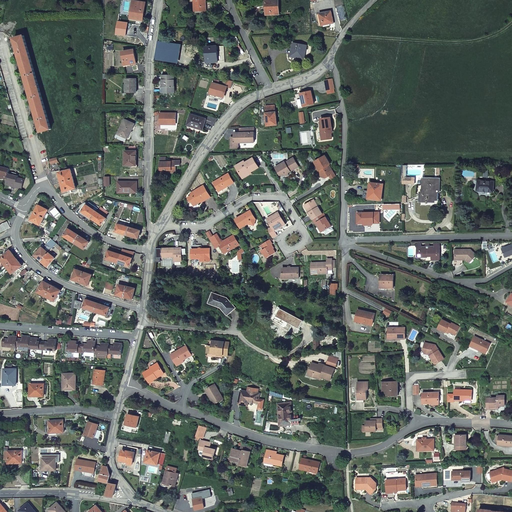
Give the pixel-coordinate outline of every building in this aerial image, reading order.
[(195,0),(196,11),(206,11),(205,0),(195,0)] [(265,0),(267,14),(279,13),(278,0),(265,0)] [(145,3),(134,1),(132,15),(131,19),(143,20),(145,3)] [(323,25),(328,24),(333,23),(331,11),(319,14),(321,25),(323,25)] [(24,36),(14,38),(41,132),(51,129),(24,36)] [(208,62),(218,62),(217,46),(214,46),(214,43),(206,43),(208,62)] [(306,45),(293,43),(293,47),(294,48),(292,56),(304,59),(306,45)] [(123,52),(125,65),(136,63),(134,50),(123,52)] [(174,75),(163,75),(163,81),(161,81),(161,92),(175,92),(174,75)] [(136,79),(126,79),(126,92),(136,92),(136,79)] [(232,81),(224,79),(223,85),(218,84),(219,80),(214,79),(213,83),(213,82),(210,93),(209,96),(223,100),(223,97),(224,97),(227,87),(231,88),(232,81)] [(325,80),(327,90),(334,89),(332,79),(325,80)] [(311,91),(301,93),(302,99),(301,99),(302,107),(314,104),(311,91)] [(275,105),(265,106),(267,118),(267,126),(278,125),(275,105)] [(176,130),(176,113),(160,113),(161,129),(169,129),(169,130),(176,130)] [(205,119),(191,114),(187,124),(202,129),(205,119)] [(321,128),(322,140),(332,138),(331,132),(331,129),(332,129),(330,117),(321,119),(322,128),(321,128)] [(135,124),(125,119),(118,134),(127,138),(129,133),(130,134),(135,124)] [(255,127),(240,128),(241,132),(235,132),(235,137),(234,137),(232,139),(232,148),(239,148),(239,142),(255,142),(255,127)] [(137,151),(125,151),(125,165),(135,165),(135,159),(137,159),(137,151)] [(320,171),(319,171),(323,178),(327,179),(330,177),(330,176),(334,173),(329,166),(331,165),(326,156),(315,162),(318,167),(320,171)] [(160,157),(161,171),(171,170),(172,172),(172,173),(176,173),(175,165),(180,165),(180,160),(171,160),(172,161),(170,161),(166,161),(166,159),(166,157),(160,157)] [(285,161),(276,167),(281,175),(289,175),(288,171),(290,170),(291,171),(299,166),(294,157),(286,162),(285,161)] [(236,167),(242,176),(250,171),(251,173),(259,168),(253,159),(246,163),(245,162),(236,167)] [(407,164),(403,164),(403,183),(414,183),(414,177),(406,177),(406,175),(407,175),(407,164)] [(8,174),(10,169),(0,166),(0,178),(2,179),(2,178),(7,179),(8,174)] [(59,173),(64,192),(76,189),(71,170),(59,173)] [(18,176),(8,174),(7,179),(6,184),(10,185),(10,186),(21,190),(24,180),(18,178),(18,176)] [(226,186),(227,187),(234,183),(228,174),(214,183),(219,191),(226,186)] [(439,199),(439,193),(439,179),(424,179),(423,189),(421,189),(421,201),(427,201),(427,204),(428,204),(428,201),(434,201),(434,199),(439,199)] [(493,192),(494,181),(478,180),(477,190),(484,191),(484,192),(486,193),(486,191),(493,192)] [(137,182),(118,182),(118,193),(137,193),(137,182)] [(384,184),(370,182),(368,199),(382,200),(384,184)] [(201,200),(202,202),(211,197),(204,186),(191,193),(192,195),(188,198),(191,202),(192,202),(195,206),(200,203),(199,201),(201,200)] [(309,213),(313,219),(322,214),(314,200),(306,205),(311,212),(309,213)] [(40,225),(44,218),(48,210),(39,205),(38,207),(37,208),(31,220),(40,225)] [(92,218),(96,212),(87,205),(82,212),(92,218)] [(50,211),(56,218),(58,219),(61,215),(55,207),(50,211)] [(247,214),(247,213),(236,220),(241,229),(249,224),(255,225),(256,220),(251,211),(248,212),(249,213),(247,214)] [(106,218),(96,212),(92,218),(102,225),(106,218)] [(273,238),(278,235),(275,231),(286,224),(279,212),(267,219),(272,227),(268,229),(273,238)] [(332,226),(324,213),(322,214),(313,219),(316,223),(317,222),(323,231),(332,226)] [(127,235),(129,227),(118,224),(116,232),(127,235)] [(74,243),(79,235),(69,229),(69,227),(68,227),(66,231),(67,231),(64,236),(74,243)] [(141,231),(129,227),(127,235),(138,238),(141,231)] [(210,231),(207,233),(214,245),(217,243),(213,237),(210,231)] [(217,234),(213,237),(217,243),(218,245),(219,244),(220,246),(223,251),(224,250),(227,250),(228,252),(239,245),(234,236),(222,242),(217,234)] [(90,242),(79,235),(74,243),(85,249),(90,242)] [(53,248),(55,246),(57,243),(51,239),(47,243),(53,248)] [(273,244),(270,239),(263,244),(265,248),(264,249),(262,250),(264,255),(265,254),(267,258),(276,253),(271,245),(273,244)] [(422,246),(418,246),(418,256),(431,256),(432,260),(440,260),(441,260),(440,245),(434,246),(429,246),(429,244),(426,244),(426,246),(422,246)] [(35,255),(42,261),(48,266),(55,258),(42,247),(35,255)] [(175,257),(175,261),(182,261),(182,248),(162,248),(162,258),(169,258),(175,257)] [(210,249),(192,249),(192,259),(201,259),(201,261),(210,261),(210,249)] [(453,257),(454,265),(460,265),(462,263),(462,259),(466,259),(469,262),(476,255),(470,249),(455,249),(455,257),(453,257)] [(22,266),(10,250),(0,258),(13,273),(22,266)] [(106,259),(118,263),(119,260),(121,254),(109,250),(106,259)] [(119,260),(118,263),(130,266),(132,258),(121,254),(119,260)] [(321,264),(321,262),(311,262),(312,273),(328,273),(328,269),(333,269),(332,266),(332,260),(332,258),(327,259),(327,262),(323,262),(323,264),(321,264)] [(299,268),(283,268),(283,274),(284,278),(300,278),(299,268)] [(76,281),(80,282),(88,285),(92,275),(76,269),(72,279),(74,280),(76,281)] [(394,288),(394,275),(381,275),(381,288),(394,288)] [(61,290),(44,281),(38,292),(55,301),(61,290)] [(112,290),(114,284),(107,282),(105,288),(112,290)] [(135,289),(127,287),(119,285),(116,295),(133,299),(133,296),(135,289)] [(227,315),(236,308),(227,298),(213,293),(209,303),(221,308),(227,315)] [(95,311),(98,303),(86,299),(83,307),(95,311)] [(110,307),(98,303),(95,311),(107,315),(110,307)] [(293,325),(299,328),(304,321),(280,308),(276,316),(286,321),(283,326),(291,330),(293,325)] [(362,323),(373,325),(375,314),(358,310),(356,320),(363,322),(362,323)] [(447,331),(450,332),(456,335),(460,327),(451,323),(451,324),(443,320),(438,329),(446,332),(447,331)] [(405,328),(388,328),(388,338),(396,338),(396,339),(405,339),(405,328)] [(16,348),(16,347),(16,339),(17,337),(9,336),(9,339),(3,339),(2,347),(16,348)] [(16,339),(16,347),(29,348),(30,338),(30,337),(22,336),(22,339),(16,339)] [(478,350),(479,350),(486,353),(490,344),(475,337),(471,345),(479,349),(478,350)] [(30,338),(29,348),(29,349),(42,350),(43,342),(37,342),(37,338),(30,338)] [(43,342),(42,350),(50,350),(55,351),(56,340),(49,339),(48,342),(43,342)] [(218,355),(223,356),(228,356),(229,343),(210,340),(209,346),(212,346),(211,353),(218,354),(218,355)] [(68,347),(66,347),(66,352),(74,352),(79,353),(81,353),(81,352),(82,345),(76,345),(76,342),(69,341),(69,345),(68,347)] [(82,345),(81,352),(84,352),(91,352),(95,353),(95,346),(96,342),(93,341),(90,341),(88,341),(88,344),(82,344),(82,345)] [(109,346),(108,354),(121,355),(122,344),(114,343),(114,346),(109,346)] [(95,346),(95,353),(95,354),(108,355),(108,354),(109,346),(109,344),(101,344),(101,346),(95,346)] [(435,346),(425,344),(423,352),(425,354),(429,355),(435,364),(437,365),(444,360),(435,346)] [(192,355),(186,346),(171,355),(176,364),(183,360),(192,355)] [(325,367),(319,365),(312,363),(309,372),(314,373),(313,377),(321,379),(322,377),(331,380),(339,358),(329,355),(326,364),(329,365),(329,367),(325,365),(325,367)] [(235,357),(228,356),(226,366),(234,367),(235,357)] [(156,377),(163,373),(158,363),(150,368),(151,369),(144,373),(149,383),(157,378),(156,377)] [(16,369),(4,369),(4,385),(16,385),(16,369)] [(105,371),(95,370),(94,380),(92,380),(92,384),(103,385),(105,371)] [(75,374),(63,374),(63,390),(76,390),(75,374)] [(398,381),(383,382),(383,396),(398,395),(398,381)] [(357,382),(357,394),(357,400),(364,399),(367,399),(367,390),(369,390),(369,382),(357,382)] [(37,395),(37,396),(44,396),(44,384),(30,384),(30,395),(37,395)] [(215,385),(205,390),(210,398),(211,397),(215,404),(223,399),(215,385)] [(257,403),(258,393),(250,392),(241,390),(239,404),(247,405),(248,401),(249,402),(257,403)] [(456,390),(455,390),(455,394),(447,394),(448,402),(454,402),(455,400),(464,400),(464,399),(472,400),(472,390),(460,390),(456,390)] [(432,403),(439,402),(439,392),(423,393),(423,404),(432,403)] [(491,407),(498,407),(498,406),(505,406),(504,396),(497,396),(497,398),(486,398),(486,409),(491,409),(491,407)] [(280,425),(292,424),(290,403),(278,405),(280,425)] [(137,427),(139,417),(128,414),(125,425),(137,427)] [(376,421),(371,421),(366,421),(366,425),(363,426),(363,431),(377,431),(377,429),(377,427),(383,427),(383,419),(376,419),(376,421)] [(49,421),(50,432),(57,431),(57,433),(64,432),(63,420),(49,421)] [(98,425),(88,422),(84,434),(99,439),(101,431),(96,430),(98,425)] [(199,426),(195,436),(202,438),(205,428),(199,426)] [(466,435),(456,435),(457,445),(455,445),(455,449),(466,449),(466,435)] [(499,436),(499,441),(498,445),(511,446),(511,436),(499,435),(499,436)] [(434,439),(417,439),(417,449),(423,449),(423,451),(434,450),(434,439)] [(211,443),(201,441),(198,449),(204,451),(203,456),(213,459),(215,450),(209,448),(211,443)] [(235,459),(234,461),(240,462),(240,464),(247,466),(251,448),(244,446),(242,452),(240,452),(240,451),(232,449),(230,458),(235,459)] [(8,459),(8,462),(15,462),(15,463),(22,463),(22,455),(25,455),(25,449),(8,449),(8,459)] [(135,453),(122,450),(119,461),(127,462),(127,464),(132,465),(135,453)] [(160,453),(147,451),(145,461),(152,463),(152,464),(158,465),(160,453)] [(284,456),(266,452),(265,461),(273,463),(272,464),(282,466),(284,456)] [(42,458),(42,469),(49,469),(49,470),(56,470),(56,462),(60,462),(60,454),(40,455),(40,458),(42,458)] [(311,460),(302,458),(300,469),(317,473),(320,464),(311,462),(311,460)] [(96,462),(78,459),(76,470),(94,473),(96,462)] [(107,467),(103,466),(99,481),(108,483),(110,475),(108,469),(107,467)] [(504,467),(489,472),(490,474),(492,479),(493,482),(502,479),(511,480),(511,469),(504,468),(504,467)] [(470,470),(452,471),(452,480),(462,479),(462,482),(470,481),(470,470)] [(174,491),(179,474),(166,471),(163,484),(165,484),(164,488),(174,491)] [(426,486),(431,485),(438,485),(437,473),(415,475),(416,485),(426,484),(426,486)] [(366,488),(366,489),(371,494),(376,489),(376,483),(370,478),(356,478),(356,490),(364,489),(364,488),(366,488)] [(394,490),(394,493),(398,492),(398,490),(407,490),(406,479),(386,480),(387,491),(394,490)] [(113,495),(116,485),(109,483),(106,493),(106,496),(115,497),(116,496),(113,495)] [(203,505),(202,500),(202,499),(211,497),(209,490),(192,494),(193,499),(189,500),(190,507),(194,507),(195,510),(206,508),(205,504),(203,505)] [(49,510),(51,511),(66,511),(58,502),(49,510)] [(461,511),(466,511),(467,503),(452,502),(451,510),(453,511),(461,511)] [(36,511),(28,503),(20,510),(21,511),(36,511)]
